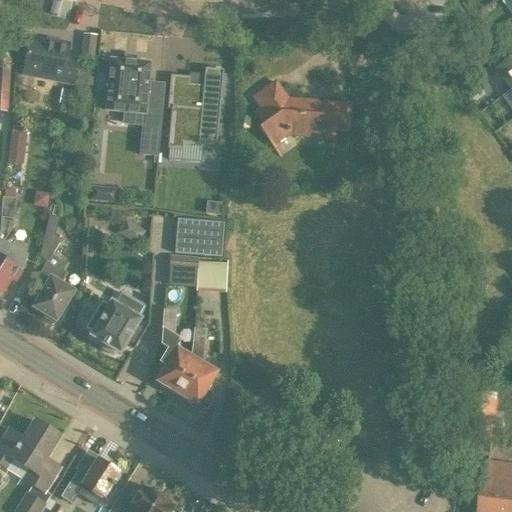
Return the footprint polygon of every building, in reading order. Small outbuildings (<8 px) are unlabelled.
[(96,36),(82,34),(80,58),(93,60),(96,36)] [(69,46),(52,42),(51,46),(29,41),(23,70),(54,76),(53,81),(73,85),(78,61),(66,58),(69,46)] [(10,55),(0,54),(0,112),(7,113),(10,55)] [(511,59),(497,71),(511,91),(511,90),(511,59)] [(106,111),(122,113),(143,115),(142,127),(159,128),(162,96),(151,95),(152,84),(147,83),(149,64),(110,60),(109,74),(105,73),(103,92),(108,92),(106,111)] [(188,78),(168,76),(165,109),(169,109),(166,149),(180,151),(181,145),(202,147),(204,128),(210,128),(211,113),(217,113),(221,71),(203,69),(201,87),(187,85),(188,78)] [(287,137),(287,132),(304,134),(304,139),(334,141),(335,126),(348,127),(349,105),(287,100),(275,83),(253,99),(261,110),(255,114),(263,125),(259,129),(272,148),(287,137)] [(27,135),(11,133),(7,162),(23,164),(27,135)] [(88,201),(115,204),(116,190),(90,187),(88,201)] [(22,268),(26,258),(2,243),(12,229),(15,199),(2,198),(0,216),(0,295),(9,281),(13,283),(22,268)] [(70,242),(62,237),(61,240),(54,236),(58,218),(48,216),(39,258),(46,262),(40,274),(48,279),(42,290),(43,290),(32,308),(55,322),(72,292),(59,284),(65,274),(62,271),(66,264),(59,260),(70,242)] [(224,224),(206,223),(203,257),(221,259),(224,224)] [(195,293),(196,293),(198,263),(197,263),(197,259),(169,256),(167,271),(196,273),(195,293)] [(198,263),(196,293),(225,294),(227,264),(198,263)] [(103,355),(112,361),(116,359),(119,360),(125,349),(134,354),(147,333),(138,328),(139,326),(110,308),(109,311),(100,305),(89,325),(97,330),(90,343),(103,351),(103,355)] [(171,389),(173,390),(191,360),(188,358),(175,350),(180,341),(174,337),(176,311),(164,310),(161,346),(168,350),(159,363),(162,365),(159,370),(163,373),(158,382),(161,383),(161,386),(168,391),(171,389)] [(191,360),(173,390),(183,397),(183,400),(191,405),(193,403),(195,404),(196,404),(205,410),(213,396),(204,391),(214,374),(201,366),(203,360),(202,360),(206,331),(193,329),(191,354),(188,358),(191,360)] [(464,438),(492,442),(498,402),(470,398),(464,438)] [(13,511),(41,511),(49,500),(48,500),(50,496),(43,491),(57,469),(43,460),(58,438),(33,422),(22,440),(8,431),(0,443),(0,467),(5,470),(11,461),(28,472),(23,481),(31,486),(27,493),(25,492),(13,511)] [(86,477),(77,471),(61,498),(71,505),(73,502),(80,506),(90,490),(102,498),(117,474),(96,461),(86,477)] [(511,511),(511,467),(487,464),(479,511),(511,511)] [(164,500),(160,501),(153,497),(152,492),(146,488),(141,490),(127,511),(168,511),(171,507),(170,503),(164,500)] [(49,500),(41,511),(42,511),(44,509),(47,511),(63,511),(65,510),(49,500)]
